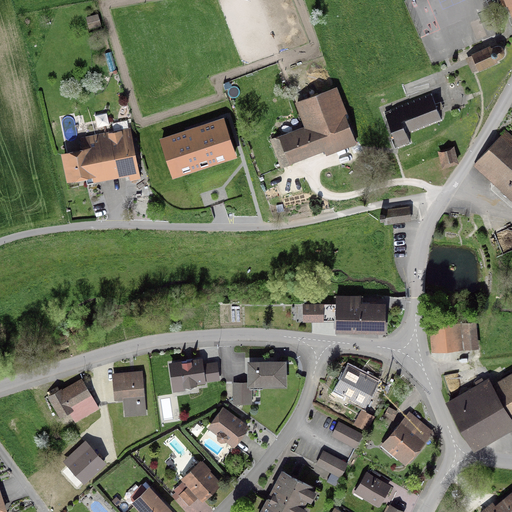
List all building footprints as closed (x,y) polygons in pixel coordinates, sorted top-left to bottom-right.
[(489,47),(471,55),(478,70),(496,62),(495,60),(500,57),(502,55),(503,53),(502,50),(501,48),(498,47),(495,47),(490,49),(489,47)] [(270,140),(281,167),(291,163),(290,160),(352,136),(333,88),(296,102),(306,127),(270,140)] [(432,97),(384,116),(396,145),(408,141),(404,131),(439,118),(437,111),(439,110),(437,103),(434,104),(432,97)] [(162,139),(173,174),(236,154),(224,119),(162,139)] [(105,134),(112,170),(136,165),(136,168),(137,168),(139,179),(147,177),(133,129),(105,134)] [(68,179),(112,170),(105,134),(80,139),(83,152),(63,156),(68,179)] [(486,177),(492,171),(511,188),(511,150),(498,138),(475,161),(477,162),(474,166),(486,177)] [(450,150),(441,153),(444,163),(453,160),(450,150)] [(379,220),(383,219),(384,224),(409,220),(408,207),(382,211),(383,215),(379,215),(379,220)] [(359,303),(359,296),(336,296),(336,306),(303,306),(303,320),(335,320),(335,329),(383,330),(384,307),(369,307),(369,303),(359,303)] [(468,323),(430,326),(432,351),(470,347),(468,323)] [(194,382),(217,379),(215,364),(200,366),(200,361),(191,362),(190,361),(181,362),(181,364),(170,365),(173,385),(183,384),(184,388),(189,389),(195,386),(194,382)] [(283,384),(283,363),(249,363),(249,384),(233,384),(234,398),(241,398),(241,402),(249,402),(249,384),(283,384)] [(344,386),(340,393),(363,405),(374,382),(348,368),(340,383),(344,386)] [(124,380),(123,374),(113,375),(114,398),(126,397),(128,415),(144,413),(141,378),(124,380)] [(467,399),(464,394),(448,403),(472,444),(511,420),(511,374),(501,381),(503,385),(473,402),(470,397),(467,399)] [(479,390),(485,387),(480,379),(475,382),(479,390)] [(59,391),(49,397),(60,415),(70,410),(68,407),(90,395),(82,382),(61,394),(59,391)] [(394,411),(388,408),(383,415),(390,419),(394,411)] [(225,439),(233,445),(246,427),(222,409),(209,427),(218,434),(217,435),(217,439),(220,441),(224,441),(225,439)] [(364,429),(371,417),(364,414),(357,426),(364,429)] [(408,415),(385,442),(406,460),(429,433),(408,415)] [(354,448),(361,435),(338,422),(331,436),(354,448)] [(322,451),(315,464),(339,477),(346,464),(322,451)] [(199,463),(182,479),(201,499),(218,484),(207,472),(206,469),(204,467),(201,464),(199,463)] [(55,483),(61,476),(54,468),(47,475),(51,478),(50,479),(55,483)] [(267,499),(260,511),(297,511),(311,487),(282,472),(270,493),(272,495),(269,500),(267,499)] [(366,490),(363,496),(376,504),(387,486),(367,474),(360,486),(366,490)] [(169,511),(148,488),(146,490),(142,486),(139,486),(132,492),(132,495),(136,500),(133,502),(142,511),(169,511)] [(489,511),(485,507),(478,511),(511,511),(511,493),(502,502),(505,506),(497,511),(489,511)]
